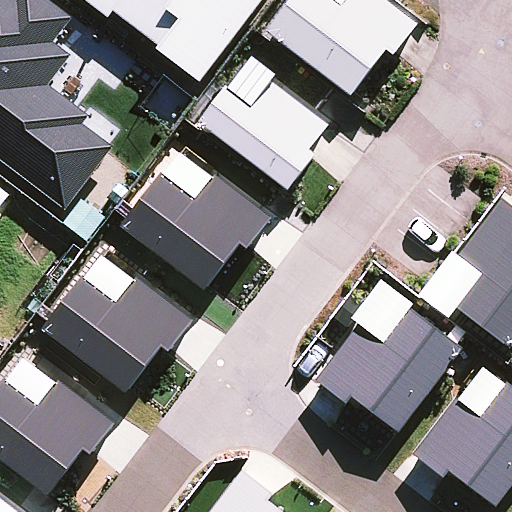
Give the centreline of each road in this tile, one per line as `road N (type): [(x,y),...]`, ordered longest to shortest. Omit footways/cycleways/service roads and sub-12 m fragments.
road 1 (residential): [(232,389),(320,257),(453,89)]
road 2 (residential): [(392,511),(232,389)]
road 3 (residential): [(130,511),(232,389)]
